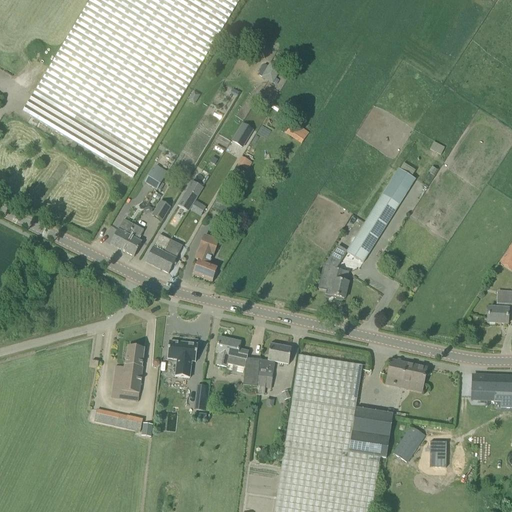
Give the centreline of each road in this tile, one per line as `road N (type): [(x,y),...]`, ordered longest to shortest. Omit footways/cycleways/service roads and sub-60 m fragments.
road 1 (secondary): [(511,361),(463,359),(137,277)]
road 2 (unclassified): [(0,349),(110,322),(137,277)]
road 3 (secondary): [(137,277),(0,209)]
